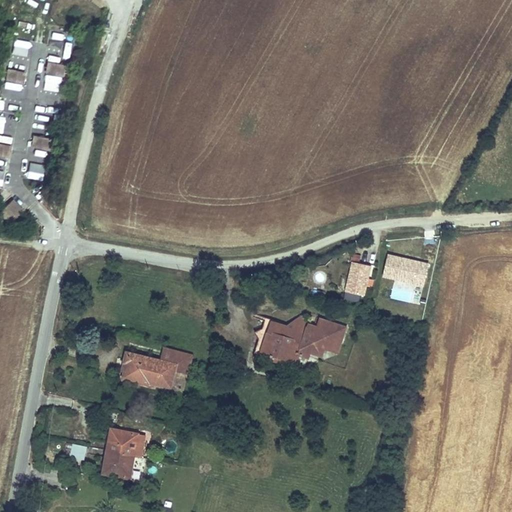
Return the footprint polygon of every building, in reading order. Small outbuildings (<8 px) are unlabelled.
[(47,74),(63,77),(65,66),(49,63),(47,74)] [(6,80),(22,83),(24,72),(8,69),(6,80)] [(33,147),(48,150),(50,139),(35,136),(33,147)] [(0,155),(7,157),(9,145),(0,143),(0,155)] [(32,148),(29,174),(43,176),(47,150),(32,148)] [(0,211),(0,212),(10,223),(23,211),(12,200),(0,211)] [(425,261),(386,253),(381,275),(413,281),(415,275),(422,276),(425,261)] [(344,291),(362,295),(368,265),(350,261),(344,291)] [(305,314),(288,326),(307,332),(310,325),(305,314)] [(288,326),(266,319),(262,328),(256,332),(259,339),(253,355),(260,357),(261,353),(273,355),(271,360),(280,363),(281,358),(292,362),(299,357),(309,359),(311,352),(318,353),(324,351),(326,347),(339,351),(343,334),(340,325),(321,319),(318,327),(310,325),(307,332),(288,326)] [(162,361),(128,353),(125,362),(127,363),(124,377),(148,384),(149,381),(170,386),(175,370),(187,372),(191,356),(166,350),(162,361)] [(138,433),(111,429),(107,450),(134,456),(138,433)] [(70,456),(85,459),(88,446),(73,442),(70,456)] [(104,472),(131,476),(134,456),(107,450),(104,472)]
